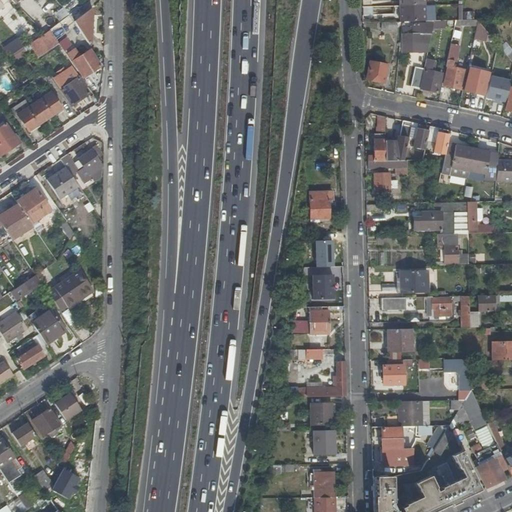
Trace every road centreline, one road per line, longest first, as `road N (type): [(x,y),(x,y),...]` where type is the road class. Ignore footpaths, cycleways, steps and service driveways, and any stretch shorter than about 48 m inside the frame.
road 1 (motorway): [(225,511),(314,0)]
road 2 (motorway): [(201,511),(226,317),(247,0)]
road 3 (residential): [(352,98),(361,511)]
road 4 (motorway): [(162,0),(174,225),(188,259)]
road 5 (motorway): [(202,0),(188,259)]
road 6 (motorway): [(188,259),(159,511)]
road 7 (residential): [(116,107),(117,336)]
road 8 (residential): [(511,133),(352,98)]
road 9 (residential): [(0,185),(116,107)]
road 10 (residential): [(113,373),(99,511)]
